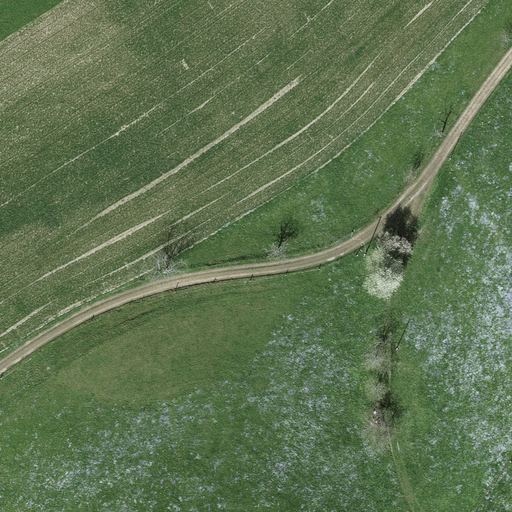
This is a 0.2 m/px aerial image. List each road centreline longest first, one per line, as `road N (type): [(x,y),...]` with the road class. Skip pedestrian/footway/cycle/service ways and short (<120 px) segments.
road 1 (track): [(0,368),(114,300),(306,261),(357,241),(417,186),(511,55)]
road 2 (track): [(415,511),(391,446),(381,357),(396,235),(417,186)]
